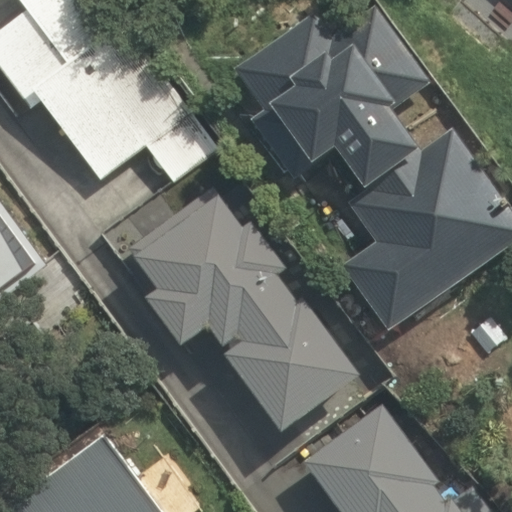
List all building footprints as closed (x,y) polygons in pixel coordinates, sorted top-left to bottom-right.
[(208,148),(92,0),(19,0),(0,15),(0,78),(23,108),(36,98),(101,182),(140,152),(164,182),(208,148)] [(511,0),(452,0),(511,51),(511,0)] [(408,160),(384,122),(320,164),(331,180),(311,193),(339,236),(324,245),(383,335),(511,251),(511,219),(454,130),(408,160)] [(359,378),(198,166),(100,241),(127,277),(146,263),(163,284),(141,301),(173,342),(205,318),(290,431),(359,378)] [(80,296),(0,197),(0,280),(13,269),(53,318),(80,296)] [(492,511),(384,389),(309,455),(359,511),(492,511)] [(95,426),(93,428),(0,501),(0,511),(182,511),(214,487),(182,448),(139,482),(95,426)]
